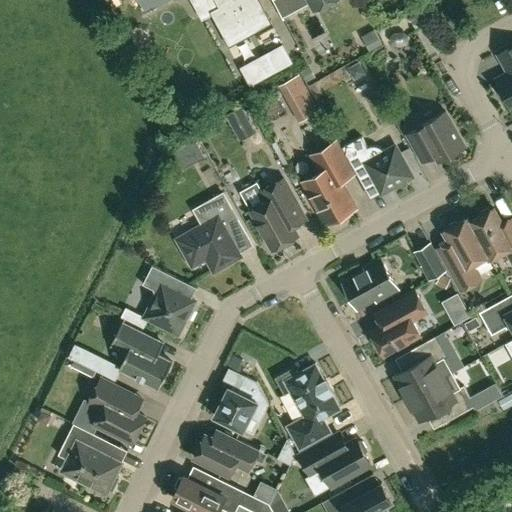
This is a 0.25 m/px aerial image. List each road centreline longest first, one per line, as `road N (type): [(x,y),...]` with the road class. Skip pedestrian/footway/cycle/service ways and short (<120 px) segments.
road 1 (residential): [(129,511),(219,330),(239,304),(301,273)]
road 2 (residential): [(430,511),(301,273)]
road 3 (residential): [(301,273),(505,155)]
road 4 (residential): [(505,155),(460,61),(471,44),(511,23)]
